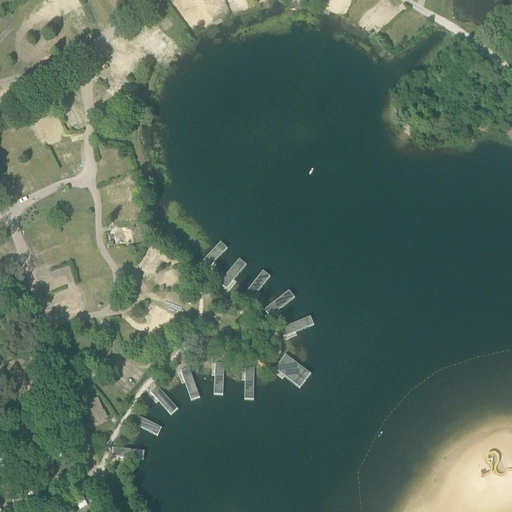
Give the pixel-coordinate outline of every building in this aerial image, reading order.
[(68,0),(70,4),(62,8),(64,12),(79,5),(76,0),(68,0)] [(171,0),(186,20),(200,10),(192,0),(171,0)] [(205,0),(208,9),(220,7),(218,0),(205,0)] [(369,12),(378,0),(358,0),(357,2),(369,12)] [(385,23),(398,9),(387,0),(385,0),(374,13),(385,23)] [(67,19),(70,25),(80,20),(85,29),(92,26),(84,10),(67,19)] [(408,14),(391,30),(401,41),(418,24),(408,14)] [(159,23),(165,30),(172,25),(166,17),(159,23)] [(148,50),(159,38),(149,29),(138,41),(148,50)] [(39,59),(55,49),(48,39),(33,49),(39,59)] [(124,63),(122,71),(129,73),(134,58),(116,53),(114,60),(124,63)] [(130,95),(135,85),(117,77),(111,90),(120,94),(122,91),(130,95)] [(0,108),(11,105),(5,88),(0,90),(0,108)] [(70,127),(77,124),(68,103),(61,106),(70,127)] [(43,121),(50,137),(62,131),(55,116),(43,121)] [(30,144),(38,141),(31,125),(16,131),(21,142),(28,139),(30,144)] [(0,150),(3,154),(15,145),(8,135),(0,140),(0,150)] [(63,164),(81,160),(77,144),(60,148),(63,164)] [(116,158),(99,163),(102,177),(127,170),(125,161),(118,163),(116,158)] [(0,172),(7,189),(29,180),(22,163),(0,171),(0,172)] [(130,200),(129,191),(123,191),(123,186),(109,187),(111,205),(125,203),(124,200),(130,200)] [(125,228),(114,230),(116,245),(134,243),(133,236),(126,237),(125,228)] [(210,268),(224,253),(218,247),(203,262),(199,266),(206,272),(207,271),(210,268)] [(147,273),(154,250),(147,248),(139,270),(147,273)] [(232,283),(243,269),(237,264),(224,278),(222,281),(219,284),(226,290),(229,287),(232,283)] [(64,276),(67,284),(74,282),(68,267),(51,273),(53,280),(64,276)] [(257,295),(267,281),(260,275),(246,293),(244,296),(244,297),(251,302),(253,299),(257,295)] [(57,287),(66,284),(64,277),(55,279),(57,287)] [(93,289),(98,287),(95,281),(79,287),(85,302),(96,298),(93,289)] [(57,307),(67,305),(65,297),(77,295),(75,289),(54,293),(57,307)] [(276,313),(291,301),(285,294),(273,305),(268,308),(264,311),(270,318),(273,315),(276,313)] [(163,311),(160,318),(175,325),(178,318),(163,311)] [(291,335),(310,328),(306,319),(287,328),(283,329),(281,330),(285,338),(287,337),(291,335)] [(151,326),(142,336),(150,343),(159,333),(151,326)] [(307,373),(294,363),(286,356),(280,363),(275,370),(278,373),(297,386),(301,380),(307,373)] [(225,391),(224,372),(224,364),(215,364),(216,371),(216,391),(225,391)] [(198,395),(190,372),(189,369),(181,372),(182,374),(190,398),(198,395)] [(253,397),(254,378),(254,370),(246,369),(245,377),(244,396),(253,397)] [(0,386),(10,394),(15,387),(0,375),(0,386)] [(175,407),(162,393),(157,387),(150,393),(154,396),(168,413),(175,407)] [(93,424),(107,419),(98,398),(84,404),(93,424)] [(158,427),(138,417),(134,415),(130,423),(136,426),(154,435),(158,427)] [(114,449),(113,458),(144,462),(145,453),(114,449)]
